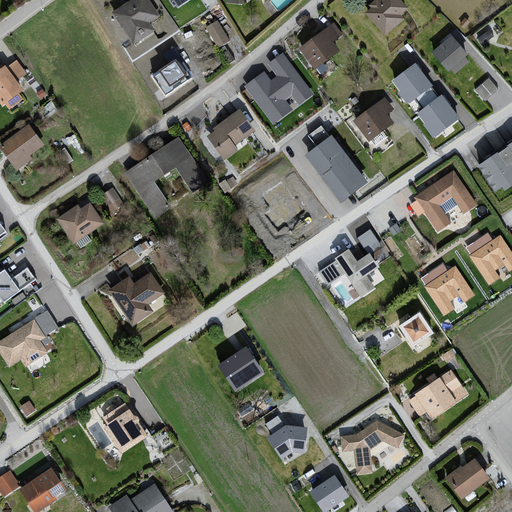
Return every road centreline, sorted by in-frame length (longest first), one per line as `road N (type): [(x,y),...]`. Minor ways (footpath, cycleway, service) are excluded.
road 1 (residential): [(511,103),(119,372)]
road 2 (residential): [(22,218),(315,0)]
road 3 (residential): [(22,218),(119,372)]
road 4 (residential): [(119,372),(0,453)]
road 5 (residential): [(474,421),(367,511)]
road 6 (unknown): [(293,256),(363,362)]
